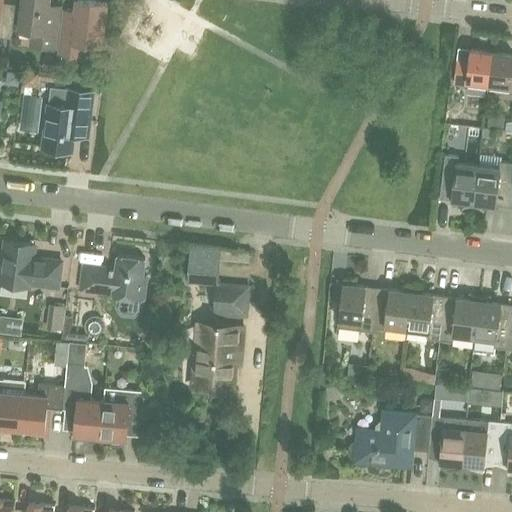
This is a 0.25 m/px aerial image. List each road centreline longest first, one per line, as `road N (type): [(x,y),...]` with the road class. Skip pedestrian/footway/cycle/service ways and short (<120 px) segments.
road 1 (residential): [(511,255),(0,190)]
road 2 (residential): [(0,465),(437,506)]
road 3 (residential): [(346,0),(511,19)]
